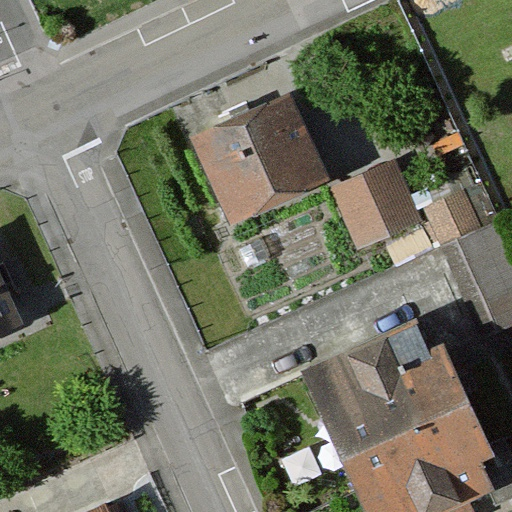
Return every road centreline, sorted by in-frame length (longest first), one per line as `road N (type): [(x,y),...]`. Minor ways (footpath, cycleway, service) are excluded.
road 1 (residential): [(46,118),(224,511)]
road 2 (residential): [(46,118),(296,0)]
